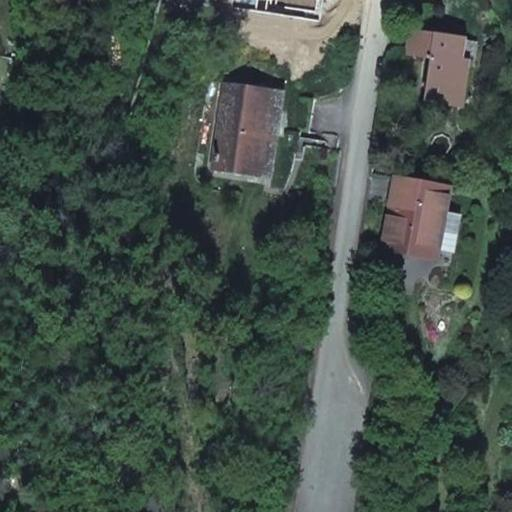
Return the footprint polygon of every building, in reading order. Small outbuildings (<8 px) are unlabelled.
[(435,60),(433,74),(461,79),(463,61),(467,40),(439,36),(434,35),(412,32),(409,55),(431,58),(430,60),(435,60)] [(471,63),(463,61),(461,79),(469,80),(471,63)] [(433,74),(429,102),(457,106),(461,79),(433,74)] [(461,79),(457,106),(465,107),(469,80),(461,79)] [(226,85),(217,147),(266,153),(270,127),(279,128),(299,131),(304,96),(284,94),(226,85)] [(270,127),(266,153),(276,153),(279,128),(270,127)] [(217,147),(214,170),(263,175),(266,153),(217,147)] [(273,177),(276,153),(266,153),(263,175),(273,177)] [(397,176),(383,249),(407,253),(408,246),(439,252),(439,250),(447,212),(452,187),(397,176)] [(461,215),(447,212),(439,250),(454,253),(461,215)] [(439,252),(408,246),(407,253),(438,260),(439,252)]
